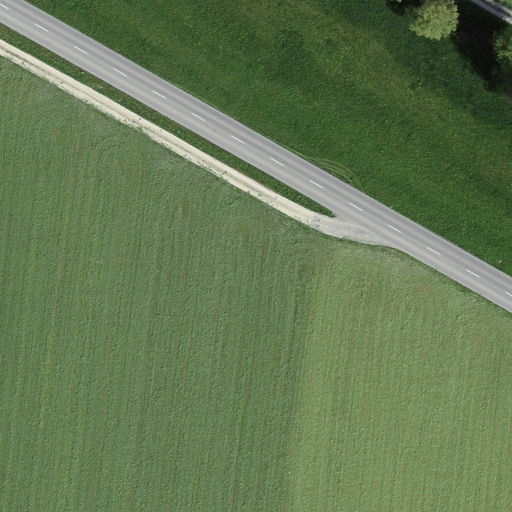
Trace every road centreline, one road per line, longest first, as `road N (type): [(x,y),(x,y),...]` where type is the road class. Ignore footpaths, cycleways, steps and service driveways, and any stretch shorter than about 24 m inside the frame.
road 1 (secondary): [(511,296),(0,4)]
road 2 (track): [(393,229),(314,221),(0,47)]
road 3 (track): [(333,194),(336,115),(264,14),(239,0)]
